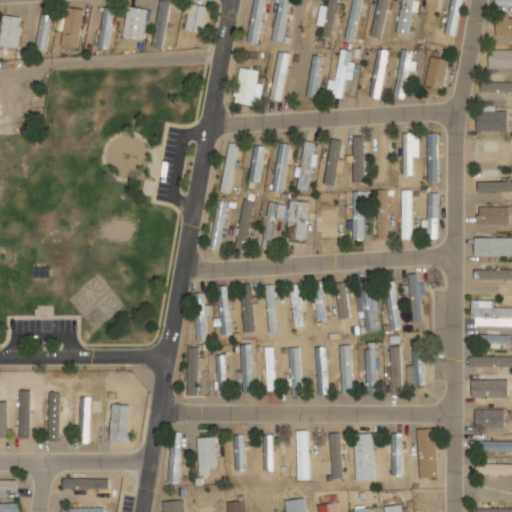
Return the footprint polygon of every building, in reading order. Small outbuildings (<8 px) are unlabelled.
[(267,0),(255,0),(247,42),(258,44),(267,0)] [(313,0),(304,0),(299,44),(308,45),(313,0)] [(329,0),(322,36),(333,38),(340,0),(329,0)] [(362,0),(353,0),(347,40),(356,42),(362,0)] [(451,0),(448,34),(458,35),(461,0),(451,0)] [(186,33),(204,37),(210,7),(192,4),(186,33)] [(145,42),(150,10),(129,7),(124,38),(145,42)] [(30,48),(49,50),(54,16),(35,13),(30,48)] [(511,51),(492,51),(492,69),(511,69),(511,51)] [(273,100),(285,102),(293,55),(282,53),(273,100)] [(323,57),(314,56),(307,97),(316,98),(323,57)] [(426,87),(443,91),(450,61),(432,57),(426,87)] [(233,101),(252,107),(262,73),(243,68),(233,101)] [(439,134),(429,134),(429,182),(439,182),(439,134)] [(389,135),(378,135),(378,183),(389,183),(389,135)] [(342,141),(332,139),(326,186),(335,187),(342,141)] [(312,190),(315,142),(304,142),(301,190),(312,190)] [(223,192),(233,193),(239,144),(229,143),(223,192)] [(284,192),(291,145),(280,143),(273,190),(284,192)] [(265,147),(255,145),(250,181),(260,182),(265,147)] [(364,177),(364,147),(356,147),(356,177),(364,177)] [(475,195),(511,195),(511,175),(475,176),(475,195)] [(378,191),(378,239),(389,239),(389,191),(378,191)] [(354,240),(366,240),(366,192),(354,192),(354,240)] [(428,238),(439,238),(439,194),(428,194),(428,238)] [(236,246),(246,248),(254,200),(244,199),(236,246)] [(228,202),(219,200),(211,247),(219,249),(228,202)] [(262,247),(271,249),(279,204),(269,202),(262,247)] [(338,208),(321,208),(321,238),(338,238),(338,208)] [(511,236),(476,237),(476,255),(511,254),(511,236)] [(421,321),(420,273),(411,273),(412,321),(421,321)] [(360,282),(368,329),(377,327),(370,280),(360,282)] [(403,328),(395,281),(385,282),(393,330),(403,328)] [(302,331),(302,284),(291,284),(291,331),(302,331)] [(230,334),(229,285),(220,286),(221,334),(230,334)] [(244,288),(244,329),(254,329),(254,288),(244,288)] [(194,292),(196,340),(207,340),(205,292),(194,292)] [(511,318),(511,306),(473,307),(473,319),(511,318)] [(228,391),(228,344),(218,344),(218,391),(228,391)] [(328,344),(317,345),(318,392),(328,392),(328,344)] [(391,393),(403,393),(401,345),(390,346),(391,393)] [(189,346),(189,394),(199,394),(199,346),(189,346)] [(268,346),(268,389),(276,389),(276,346),(268,346)] [(410,384),(425,384),(425,348),(414,348),(414,366),(410,366),(410,384)] [(472,367),(511,366),(511,356),(472,356),(472,367)] [(511,390),(511,379),(471,379),(471,390),(511,390)] [(91,397),(81,397),(81,442),(91,442),(91,397)] [(68,398),(50,398),(50,434),(68,434),(68,398)] [(113,441),(122,441),(122,404),(113,404),(113,441)] [(477,428),(511,427),(511,409),(477,410),(477,428)] [(356,480),(375,480),(375,433),(356,433),(356,480)] [(311,434),(293,434),(293,463),(311,463),(311,434)] [(218,468),(218,437),(200,437),(200,475),(211,475),(211,468),(218,468)] [(511,440),(472,441),(472,451),(511,451),(511,440)] [(419,469),(437,469),(437,443),(419,443),(419,469)] [(478,474),(511,473),(511,463),(478,464),(478,474)] [(0,490),(16,490),(16,480),(0,479),(0,490)] [(109,479),(64,479),(64,487),(109,487),(109,479)] [(217,511),(217,502),(200,502),(200,511),(217,511)] [(0,503),(0,511),(18,511),(18,503),(0,503)]
